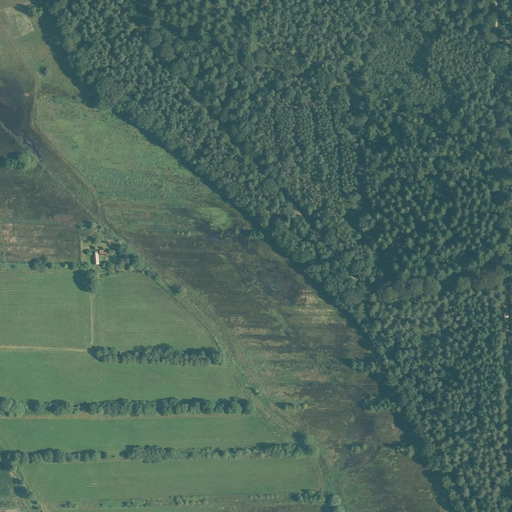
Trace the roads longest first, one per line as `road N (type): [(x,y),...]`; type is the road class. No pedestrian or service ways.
road 1 (track): [(500,274),(368,287),(115,0)]
road 2 (track): [(133,20),(357,87)]
road 3 (track): [(0,349),(89,351),(89,269)]
road 4 (track): [(511,37),(489,39),(355,0)]
road 5 (track): [(505,425),(500,274)]
road 6 (track): [(495,129),(500,274)]
